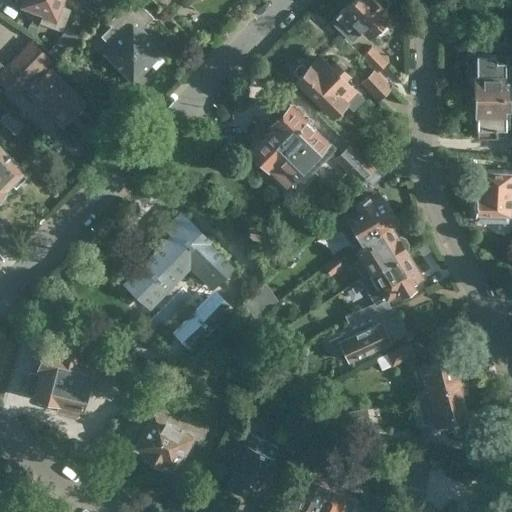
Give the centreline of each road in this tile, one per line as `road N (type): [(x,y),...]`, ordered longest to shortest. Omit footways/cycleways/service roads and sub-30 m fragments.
road 1 (residential): [(0,276),(279,0)]
road 2 (residential): [(511,372),(428,185),(422,0)]
road 3 (residential): [(109,511),(0,433)]
